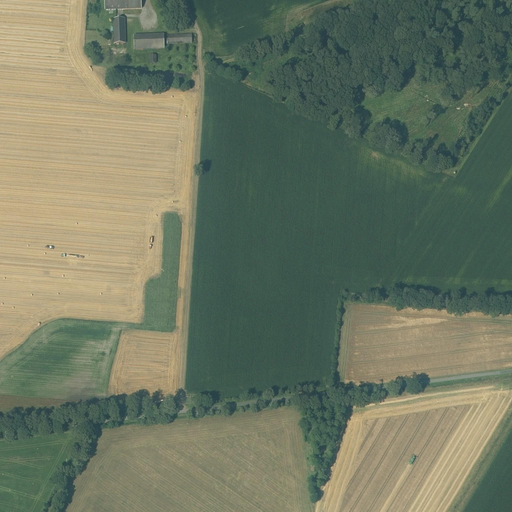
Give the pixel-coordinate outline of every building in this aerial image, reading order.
[(120,0),(104,0),(105,10),(121,9),(120,0)] [(140,0),(120,0),(121,9),(141,8),(140,0)] [(124,18),(113,19),(114,44),(125,43),(124,18)] [(164,35),(133,36),(134,50),(164,49),(164,44),(164,36),(164,35)] [(192,35),(164,36),(164,44),(192,43),(192,35)]
